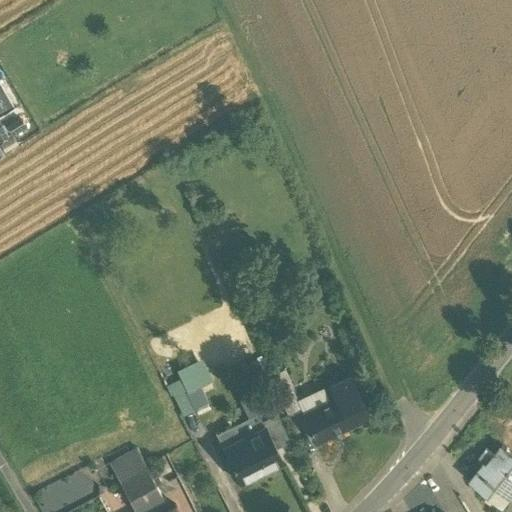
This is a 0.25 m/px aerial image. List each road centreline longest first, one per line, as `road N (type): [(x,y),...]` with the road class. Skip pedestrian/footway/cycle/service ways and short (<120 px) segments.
road 1 (track): [(429,435),(334,258),(220,0)]
road 2 (secondary): [(511,334),(355,511)]
